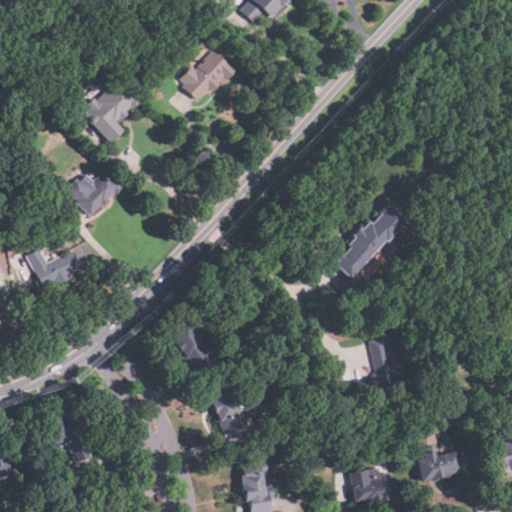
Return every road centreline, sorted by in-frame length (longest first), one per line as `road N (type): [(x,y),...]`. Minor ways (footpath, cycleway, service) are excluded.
road 1 (tertiary): [(415,0),(126,313),(45,371),(0,389)]
road 2 (residential): [(97,337),(151,415),(182,511)]
